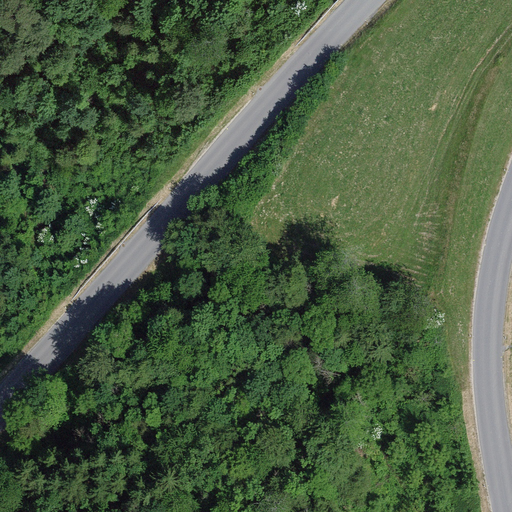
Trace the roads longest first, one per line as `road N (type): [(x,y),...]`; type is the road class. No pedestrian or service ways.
road 1 (tertiary): [(366,0),(0,403)]
road 2 (tertiary): [(507,511),(488,353),(492,283),(511,203)]
